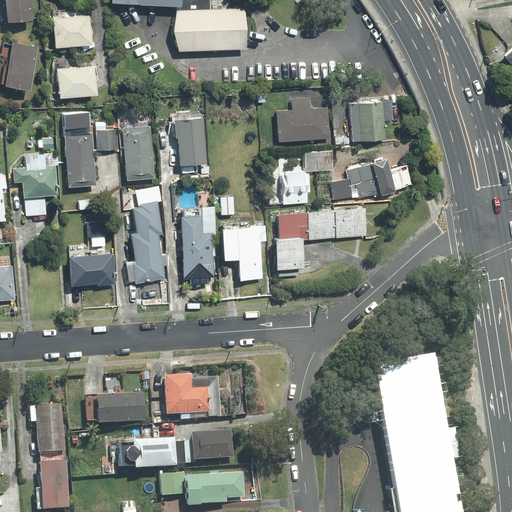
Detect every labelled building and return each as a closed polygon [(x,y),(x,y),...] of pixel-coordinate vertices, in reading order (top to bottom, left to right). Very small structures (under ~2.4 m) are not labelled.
[(5,0),(8,23),(33,20),(30,0),(5,0)] [(175,32),(179,52),(246,50),(245,8),(177,11),(175,32)] [(90,16),(55,19),(57,48),(93,45),(90,16)] [(38,48),(13,43),(13,45),(4,43),(2,56),(7,57),(2,84),(6,84),(6,86),(30,91),(38,48)] [(511,46),(501,55),(511,67),(508,69),(511,74),(511,46)] [(95,66),(59,70),(62,99),(98,95),(95,66)] [(276,111),(279,142),(330,138),(328,108),(311,109),(310,98),(292,99),(293,110),(276,111)] [(392,100),(351,104),(354,142),(386,139),(384,121),(393,120),(392,100)] [(65,116),(65,135),(69,188),(96,186),(92,133),(90,134),(89,113),(65,116)] [(207,164),(204,119),(175,121),(176,138),(180,138),(182,165),(207,164)] [(117,125),(96,127),(98,150),(118,149),(117,125)] [(150,126),(123,129),(128,181),(155,178),(150,126)] [(305,153),(306,171),(332,170),(331,151),(305,153)] [(45,197),(59,196),(56,154),(26,157),(27,168),(14,169),(15,183),(23,182),(24,199),(45,197)] [(348,179),(332,182),(334,200),(356,197),(359,198),(381,194),(382,196),(397,192),(396,189),(390,170),(387,160),(346,170),(348,179)] [(390,170),(396,189),(412,185),(406,165),(390,170)] [(305,174),(305,172),(287,173),(287,175),(282,176),(284,203),(308,202),(307,193),(310,192),(309,174),(305,174)] [(231,196),(217,197),(218,214),(232,213),(231,196)] [(45,197),(24,199),(26,216),(46,214),(45,197)] [(127,264),(130,282),(135,281),(136,284),(166,279),(159,234),(163,233),(158,201),(141,204),(141,207),(133,208),(138,233),(132,234),(136,262),(127,264)] [(215,276),(212,233),(216,233),(215,207),(202,208),(203,216),(182,217),(185,278),(215,276)] [(367,236),(365,210),(335,212),(337,238),(367,236)] [(337,238),(335,212),(307,214),(309,240),(337,238)] [(309,240),(307,214),(279,216),(280,242),(303,240),(309,240)] [(265,227),(223,230),(225,261),(240,260),(241,278),(263,277),(260,241),(267,241),(265,227)] [(305,268),(303,240),(280,242),(276,242),(278,270),(305,268)] [(114,254),(70,257),(72,286),(98,284),(98,286),(116,285),(114,254)] [(0,301),(15,300),(12,266),(0,267),(0,301)] [(451,511),(424,361),(372,370),(381,417),(397,511),(451,511)] [(177,420),(220,417),(217,378),(188,380),(188,376),(160,378),(163,416),(177,415),(177,420)] [(140,393),(81,397),(83,422),(93,421),(93,424),(142,421),(140,393)] [(59,405),(32,407),(35,452),(62,451),(59,405)] [(454,429),(444,430),(448,459),(459,457),(454,429)] [(228,431),(187,434),(189,460),(230,458),(228,431)] [(172,443),(172,439),(115,442),(116,469),(182,465),(180,442),(172,443)] [(39,464),(35,465),(37,491),(32,491),(33,511),(66,509),(63,463),(60,463),(59,453),(39,455),(39,464)] [(181,474),(157,476),(159,496),(182,495),(181,474)] [(239,474),(184,478),(186,507),(224,504),(224,498),(241,497),(239,474)]
